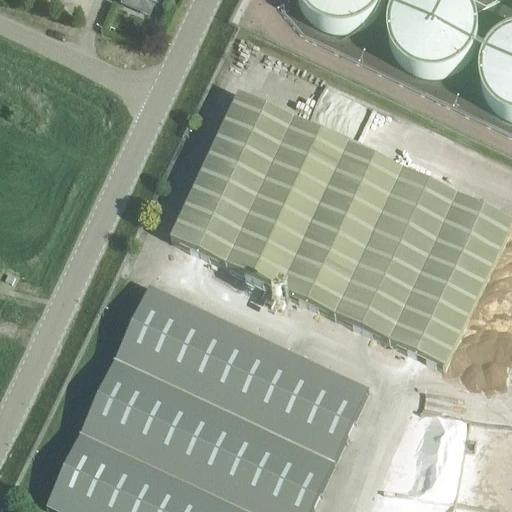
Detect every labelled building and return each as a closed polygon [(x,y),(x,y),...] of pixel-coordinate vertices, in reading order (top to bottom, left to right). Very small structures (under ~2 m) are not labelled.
[(384,0),(299,0),(300,1),(302,10),(306,17),(310,22),(317,29),(324,33),(333,36),(340,37),(351,36),(359,33),(365,30),(372,25),(378,18),(382,11),(385,2),(384,0)] [(477,39),(476,30),(473,22),(469,14),(464,8),(458,3),(452,0),(414,0),(409,3),(404,8),(398,15),(394,22),(391,30),(390,39),(391,47),(394,55),(397,62),(403,69),(408,73),(414,77),(422,81),(431,82),(443,81),(451,79),(458,74),(464,69),(470,62),(474,55),(476,47),(477,39)] [(511,41),(510,42),(502,46),(496,52),(490,58),(486,66),(484,74),(483,82),(483,90),(485,97),(489,105),(494,112),(500,117),(508,122),(511,123),(511,41)] [(173,246),(446,373),(511,232),(511,226),(241,100),(173,246)] [(48,511),(315,511),(370,395),(151,292),(48,511)]
